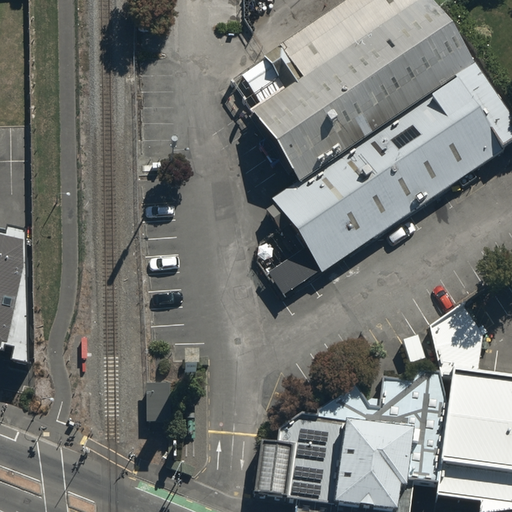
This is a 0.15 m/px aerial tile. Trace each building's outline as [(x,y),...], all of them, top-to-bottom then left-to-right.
[(299,197),(474,79),(420,0),(359,0),(272,61),(226,94),(299,197)] [(511,0),(478,0),(491,19),(511,4),(511,0)] [(325,285),(511,155),(511,132),(474,79),(299,197),(276,212),(325,285)] [(28,367),(27,233),(9,231),(5,238),(0,237),(0,353),(1,354),(2,364),(28,367)] [(434,492),(447,371),(411,368),(410,378),(379,374),(376,394),(365,396),(353,384),(320,406),(317,414),(301,413),(278,425),(274,441),(290,443),(284,498),(289,503),(288,511),(411,511),(414,490),(434,492)] [(511,378),(474,374),(453,371),(437,494),(511,503),(511,378)]
